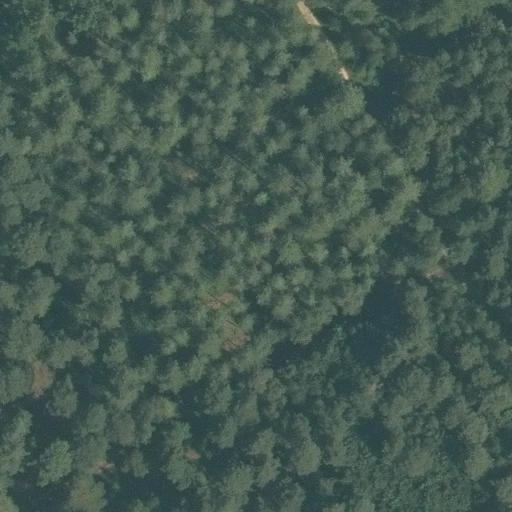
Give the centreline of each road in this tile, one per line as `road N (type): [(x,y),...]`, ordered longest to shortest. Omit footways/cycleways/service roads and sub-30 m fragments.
road 1 (track): [(459,272),(41,511)]
road 2 (track): [(308,0),(511,362)]
